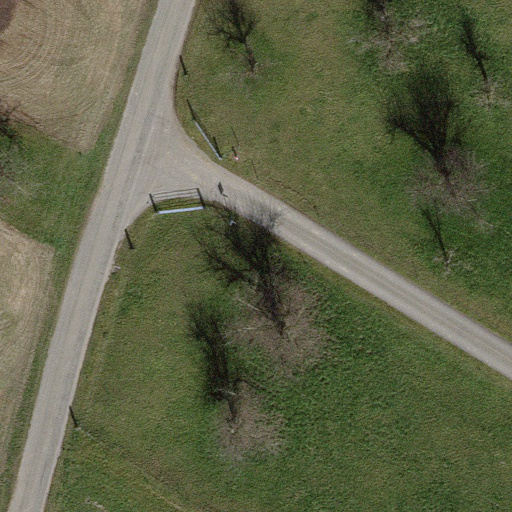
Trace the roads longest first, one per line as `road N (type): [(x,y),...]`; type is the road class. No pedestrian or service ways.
road 1 (track): [(179,0),(26,511)]
road 2 (track): [(128,152),(237,193),(511,361)]
